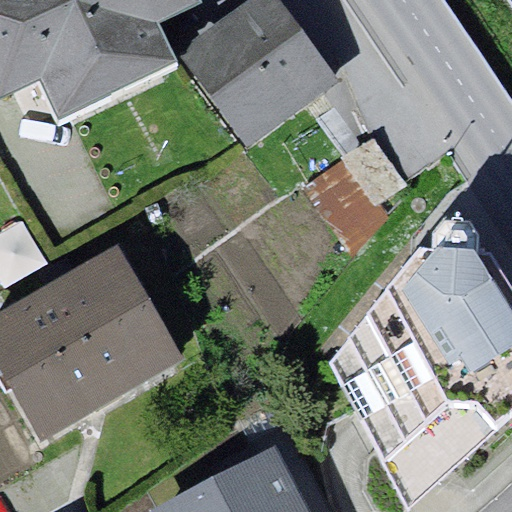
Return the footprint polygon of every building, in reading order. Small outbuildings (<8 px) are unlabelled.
[(0,0),(0,97),(39,80),(58,120),(176,63),(157,21),(201,2),(199,0),(0,0)] [(186,67),(250,156),(338,95),(274,5),(186,67)] [(313,184),(346,236),(416,193),(383,140),(313,184)] [(330,365),(407,511),(511,414),(511,301),(483,256),(478,239),(471,227),(449,225),(434,236),(433,259),(425,266),(419,256),(330,365)] [(0,332),(0,371),(45,451),(183,374),(121,265),(0,332)] [(178,511),(303,511),(278,462),(178,511)]
